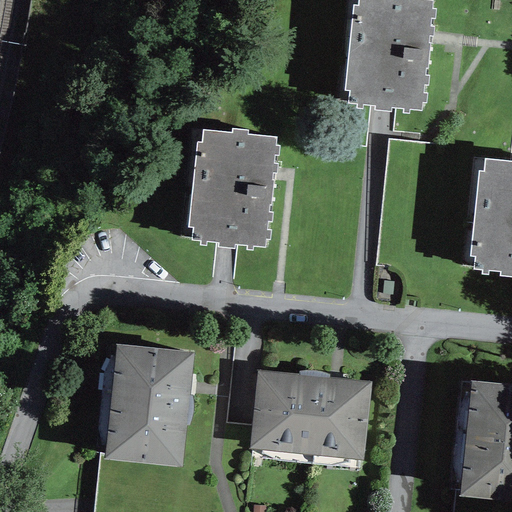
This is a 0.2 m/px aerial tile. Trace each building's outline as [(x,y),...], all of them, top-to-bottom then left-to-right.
[(358,0),(358,7),(353,6),(345,90),(350,90),(349,103),(356,104),(356,108),(361,109),(361,105),(375,106),(374,110),(390,111),(390,108),(403,109),(403,113),(409,113),(409,110),(421,111),(422,103),(426,103),(427,93),(423,93),(424,86),(428,86),(429,76),(425,75),(426,69),(428,69),(430,43),(429,43),(429,37),(433,37),(434,27),(430,26),(431,20),(435,20),(436,9),(431,9),(432,1),(422,0),(358,0)] [(230,133),(202,131),(201,144),(197,143),(189,227),(193,228),(192,240),(200,241),(199,245),(205,246),(205,242),(218,243),(218,247),(233,249),(234,245),(247,246),(246,250),(252,250),(252,247),(265,248),(265,240),(269,241),(270,230),(267,230),(267,223),(272,224),(273,213),(269,213),(269,206),(272,207),(274,180),(272,180),(273,174),(277,174),(278,164),(274,163),(274,157),(278,157),(279,146),(275,146),(276,138),(246,135),(247,131),(231,130),(230,133)] [(511,161),(484,159),(483,172),(479,172),(471,256),(475,256),(474,269),(482,270),(481,274),(486,274),(487,271),(500,272),(500,276),(511,276),(511,161)] [(193,353),(116,346),(105,457),(182,467),(193,353)] [(371,382),(258,371),(250,449),(362,460),(371,382)] [(511,385),(470,381),(458,496),(511,501),(511,385)]
